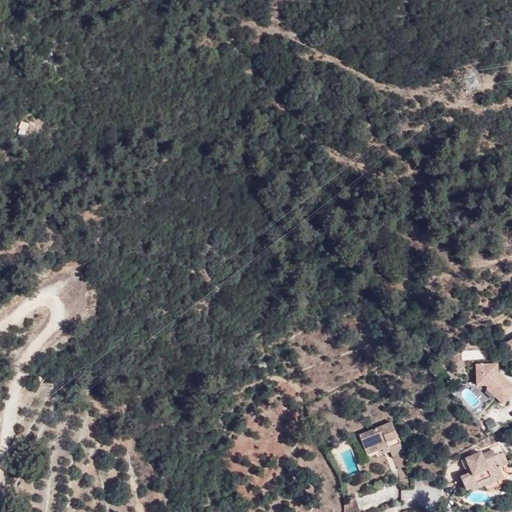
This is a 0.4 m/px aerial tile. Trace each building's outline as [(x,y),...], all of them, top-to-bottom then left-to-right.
[(21,120),(17,132),(25,134),(29,122),(21,120)] [(511,393),(511,386),(505,380),(500,381),(496,377),(496,371),(496,365),(476,365),(475,386),(486,386),(486,389),(502,404),(511,393)] [(500,381),(505,380),(496,371),(496,377),(500,381)] [(485,420),(488,429),(496,425),(492,417),(485,420)] [(388,452),(399,447),(389,422),(357,436),(365,455),(380,448),(385,446),(388,452)] [(492,478),(503,474),(500,467),(508,463),(500,445),(461,460),(465,469),(466,468),(469,467),(471,473),(468,474),(461,477),(466,490),(472,488),(485,482),(486,484),(493,482),(492,478)] [(402,452),(399,447),(388,452),(390,457),(402,452)] [(497,490),(508,485),(506,479),(494,484),(497,490)] [(473,490),(486,484),(485,482),(472,488),(473,490)]
